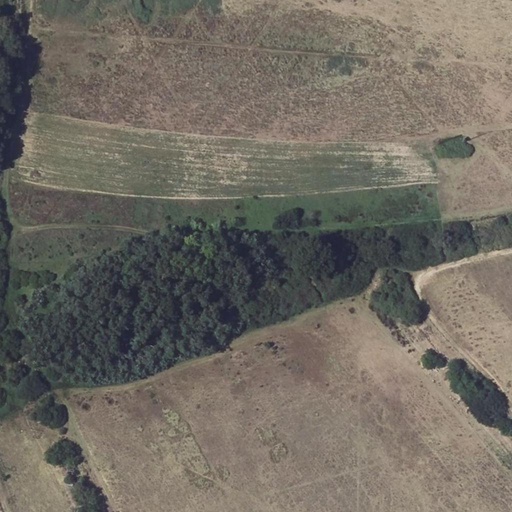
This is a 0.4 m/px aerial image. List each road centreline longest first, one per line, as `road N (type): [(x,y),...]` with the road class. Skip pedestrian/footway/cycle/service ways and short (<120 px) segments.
road 1 (track): [(17,127),(267,157),(511,127)]
road 2 (track): [(30,24),(511,59)]
road 3 (track): [(511,210),(252,233),(33,225)]
road 4 (track): [(13,342),(5,187),(32,0)]
road 5 (track): [(511,250),(429,271),(417,294),(511,405)]
road 6 (track): [(7,261),(73,266),(144,231)]
